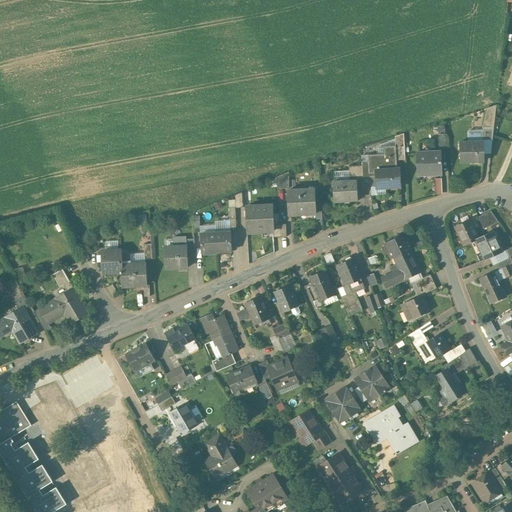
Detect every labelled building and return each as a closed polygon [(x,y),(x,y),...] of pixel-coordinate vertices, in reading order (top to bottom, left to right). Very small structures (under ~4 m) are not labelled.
[(494,127),(482,128),(483,140),(492,140),(494,127)] [(404,134),(395,136),(395,146),(396,160),(405,160),(404,134)] [(447,134),(439,134),(439,149),(447,148),(447,134)] [(483,142),(460,142),(460,158),(469,158),(469,162),(484,161),(483,142)] [(384,154),(368,155),(368,162),(369,174),(375,173),(375,170),(397,169),(396,160),(395,146),(384,147),(384,154)] [(441,152),(417,152),(417,175),(442,174),(442,162),(440,162),(439,158),(441,157),(441,152)] [(362,166),(348,166),(349,172),(355,172),(355,179),(363,178),(363,177),(362,166)] [(397,169),(375,170),(375,173),(376,188),(401,187),(399,169),(397,169)] [(288,172),(277,177),(277,189),(289,188),(288,172)] [(356,181),(333,182),(334,201),(357,200),(356,181)] [(314,189),(287,191),(288,215),(316,213),(316,208),(314,189)] [(242,192),(235,195),(236,208),(243,208),(242,192)] [(272,206),(245,207),(247,232),(273,231),(274,231),(274,225),(272,206)] [(491,211),(478,217),(484,229),(498,222),(491,211)] [(470,221),(456,227),(464,245),(476,240),(476,239),(478,238),(470,221)] [(493,231),(478,238),(476,239),(476,240),(485,260),(502,252),(493,231)] [(215,233),(201,234),(202,252),(216,252),(215,233)] [(231,251),(231,233),(215,233),(216,252),(231,251)] [(405,235),(385,244),(391,258),(393,257),(409,249),(410,250),(411,249),(405,235)] [(194,238),(183,239),(183,246),(187,246),(187,251),(195,251),(194,238)] [(151,244),(143,244),(144,260),(152,260),(151,244)] [(183,246),(165,247),(166,269),(188,267),(187,251),(187,246),(183,246)] [(409,249),(393,257),(396,264),(391,266),(394,273),(399,270),(403,280),(404,280),(420,273),(410,250),(409,249)] [(121,251),(102,252),(103,273),(120,272),(120,273),(121,273),(121,262),(121,251)] [(331,253),(324,256),(328,266),(335,263),(331,253)] [(352,258),(349,257),(346,259),(345,261),(345,262),(338,266),(345,284),(343,285),(344,287),(347,295),(355,291),(355,292),(364,288),(361,281),(362,280),(361,279),(362,279),(353,259),(352,259),(352,258)] [(511,260),(510,257),(493,266),(496,272),(503,268),(509,265),(511,263),(511,260)] [(146,264),(131,265),(130,262),(121,262),(121,273),(122,287),(143,286),(147,285),(146,264)] [(511,272),(509,265),(503,268),(507,277),(511,274),(511,272)] [(67,292),(39,309),(46,321),(46,320),(62,311),(69,324),(88,313),(62,269),(52,275),(59,288),(63,285),(67,292)] [(394,273),(382,278),(386,287),(403,280),(399,270),(394,273)] [(324,271),(310,277),(314,287),(309,289),(312,295),(331,287),(324,271)] [(501,288),(493,272),(480,278),(487,294),(487,295),(491,304),(505,297),(501,288)] [(371,285),(378,284),(375,273),(368,275),(371,285)] [(430,275),(418,281),(421,287),(422,287),(433,281),(430,275)] [(15,279),(6,282),(7,286),(7,288),(9,292),(11,293),(16,301),(24,296),(15,279)] [(433,281),(422,287),(426,294),(436,289),(433,281)] [(113,284),(106,288),(112,298),(113,299),(119,295),(113,284)] [(289,286),(274,292),(283,313),(298,306),(289,286)] [(344,287),(338,289),(341,297),(347,295),(344,287)] [(347,295),(341,297),(350,316),(363,311),(355,292),(355,291),(347,295)] [(16,301),(14,302),(19,311),(23,309),(30,305),(24,296),(16,301)] [(378,309),(373,296),(366,298),(371,311),(378,309)] [(421,296),(405,304),(412,319),(430,311),(425,302),(424,303),(421,296)] [(260,298),(246,304),(253,322),(268,316),(260,298)] [(320,298),(310,302),(313,311),(318,309),(318,308),(323,305),(320,298)] [(19,311),(0,321),(0,336),(13,329),(20,342),(37,333),(23,309),(19,311)] [(46,321),(39,309),(34,312),(45,332),(52,329),(46,320),(46,321)] [(214,319),(211,313),(201,318),(203,324),(214,320),(214,319)] [(223,315),(214,319),(214,320),(203,324),(211,342),(213,341),(230,333),(228,328),(227,328),(224,321),(225,321),(223,315)] [(511,321),(502,327),(509,341),(502,345),(507,355),(511,352),(511,321)] [(290,334),(285,324),(280,327),(284,336),(290,334)] [(328,343),(339,339),(333,324),(322,328),(328,343)] [(187,325),(174,332),(172,329),(164,334),(174,351),(183,346),(193,340),(195,339),(187,325)] [(279,326),(273,329),(276,335),(271,337),(274,346),(286,341),(284,336),(280,327),(279,326)] [(419,328),(408,335),(411,339),(422,332),(419,328)] [(422,332),(411,339),(420,354),(425,350),(431,360),(436,357),(427,342),(428,342),(422,332)] [(230,333),(213,341),(216,347),(221,357),(228,354),(228,355),(230,354),(238,351),(235,345),(234,345),(231,338),(232,338),(230,333)] [(428,342),(427,342),(436,357),(437,357),(443,353),(449,349),(450,349),(444,340),(443,341),(439,334),(428,342)] [(193,340),(183,346),(188,354),(198,348),(193,340)] [(286,341),(274,346),(279,356),(290,351),(286,341)] [(145,344),(125,354),(134,371),(154,361),(145,344)] [(397,344),(390,348),(394,355),(400,352),(397,344)] [(460,346),(452,351),(455,357),(464,352),(460,346)] [(216,347),(212,349),(216,359),(221,357),(216,347)] [(451,352),(449,349),(443,353),(448,362),(455,357),(452,351),(451,352)] [(455,357),(448,362),(451,365),(450,366),(446,369),(449,374),(466,364),(468,367),(477,361),(469,349),(455,357)] [(216,359),(212,361),(216,372),(235,364),(230,354),(228,355),(228,354),(216,359)] [(287,358),(269,366),(274,376),(273,377),(278,387),(297,379),(287,358)] [(269,366),(267,361),(258,364),(265,380),(273,377),(274,376),(269,366)] [(182,366),(175,370),(178,376),(175,377),(177,382),(187,376),(182,366)] [(249,368),(235,374),(234,373),(226,376),(234,395),(235,394),(237,398),(245,394),(244,390),(245,390),(243,387),(256,382),(250,366),(249,367),(249,368)] [(388,387),(376,367),(370,371),(369,370),(365,372),(380,395),(384,392),(384,391),(385,392),(385,391),(384,391),(384,390),(388,387)] [(449,374),(446,369),(436,376),(445,389),(440,392),(444,397),(439,400),(443,406),(447,404),(448,405),(467,392),(462,384),(458,387),(449,374)] [(175,370),(163,376),(168,386),(177,382),(175,377),(178,376),(175,370)] [(380,395),(365,372),(361,375),(361,376),(356,380),(360,386),(355,390),(362,401),(367,398),(369,400),(373,397),(375,398),(380,395)] [(191,374),(187,376),(177,382),(182,391),(196,383),(191,374)] [(272,396),(266,383),(258,387),(264,400),(272,396)] [(477,385),(469,390),(472,394),(469,396),(472,402),(483,395),(477,385)] [(346,388),(345,389),(344,388),(327,399),(328,400),(326,401),(339,421),(341,420),(342,422),(359,411),(357,409),(359,408),(346,388)] [(169,390),(156,398),(163,410),(176,402),(169,390)] [(196,398),(188,403),(186,400),(176,406),(177,408),(169,413),(172,419),(174,417),(181,430),(191,424),(190,421),(203,414),(199,408),(201,406),(196,398)] [(421,407),(417,400),(411,404),(416,411),(421,407)] [(30,426),(16,403),(0,412),(0,453),(34,511),(54,511),(67,505),(56,486),(43,494),(40,490),(53,482),(42,465),(28,474),(24,467),(37,459),(27,443),(15,451),(10,443),(12,442),(10,438),(30,426)] [(394,407),(373,418),(378,427),(376,428),(382,439),(387,436),(396,452),(417,441),(407,424),(402,427),(396,416),(398,415),(394,407)] [(319,426),(308,410),(293,420),(298,426),(296,428),(302,438),(299,440),(304,447),(313,441),(325,434),(324,433),(320,427),(319,426)] [(373,418),(365,423),(376,443),(382,439),(376,428),(378,427),(373,418)] [(325,434),(313,441),(319,450),(331,442),(325,432),(324,433),(325,434)] [(218,436),(206,444),(209,450),(222,442),(218,436)] [(222,442),(209,450),(213,456),(226,449),(222,442)] [(213,456),(204,461),(214,478),(236,465),(227,448),(213,456)] [(326,461),(317,467),(341,505),(351,499),(363,491),(353,475),(355,473),(351,467),(349,469),(338,453),(326,461)] [(323,455),(313,462),(317,467),(326,461),(323,455)] [(511,456),(502,466),(501,466),(509,474),(511,477),(511,456)] [(509,474),(501,466),(502,466),(500,464),(495,469),(503,481),(509,474)] [(495,469),(495,468),(489,472),(499,490),(500,490),(506,486),(503,481),(495,469)] [(489,472),(472,483),(485,502),(501,492),(500,490),(499,490),(489,472)] [(258,509),(252,511),(249,511),(248,511),(246,511),(265,511),(288,498),(274,474),(263,481),(261,478),(256,482),(258,484),(247,491),(258,509)] [(455,511),(447,497),(427,506),(426,501),(401,511),(455,511)] [(351,499),(341,505),(344,510),(354,504),(351,499)] [(511,511),(511,506),(510,503),(495,511),(511,511)]
